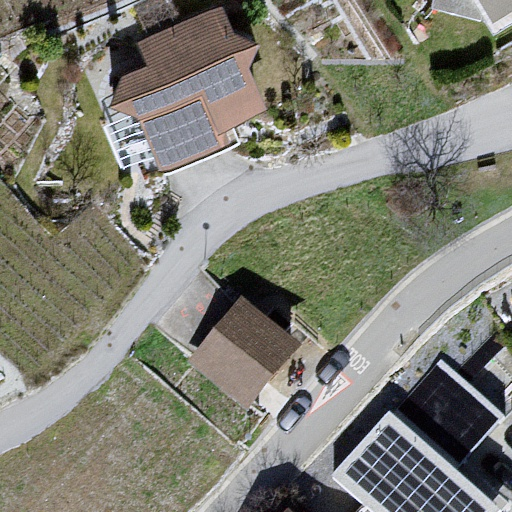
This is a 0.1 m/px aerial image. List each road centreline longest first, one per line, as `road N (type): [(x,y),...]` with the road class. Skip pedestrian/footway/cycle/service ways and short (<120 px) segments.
road 1 (residential): [(511,117),(217,209),(185,237),(95,353),(47,396),(0,420)]
road 2 (residential): [(222,511),(424,283),(511,231)]
